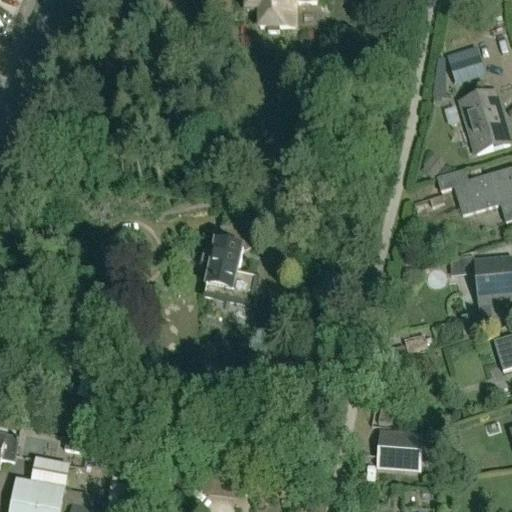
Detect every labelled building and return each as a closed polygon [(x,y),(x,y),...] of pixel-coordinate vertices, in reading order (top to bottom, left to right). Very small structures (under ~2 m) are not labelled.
[(247,0),(247,13),(260,13),(260,31),(268,31),(268,36),(279,36),(279,31),(298,31),(298,7),(316,7),(315,0),(247,0)] [(486,79),(477,51),(447,60),(456,89),(486,79)] [(462,106),(477,158),(510,148),(495,96),(462,106)] [(511,224),(511,172),(468,186),(465,175),(437,183),(441,196),(454,192),(463,220),(501,209),(506,227),(511,224)] [(419,214),(444,207),(441,199),(417,206),(419,214)] [(232,307),(244,254),(259,248),(266,225),(251,222),(250,226),(223,220),(216,248),(204,301),(232,307)] [(511,276),(505,277),(504,262),(475,265),(478,308),(511,305),(511,276)] [(511,340),(494,345),(503,376),(511,373),(511,340)] [(80,433),(89,402),(56,393),(47,424),(80,433)] [(394,429),(397,413),(382,410),(378,426),(394,429)] [(0,470),(1,463),(14,466),(19,442),(5,440),(6,439),(0,437),(0,470)] [(420,467),(422,441),(380,437),(378,463),(420,467)] [(64,453),(89,457),(91,444),(66,441),(64,453)] [(36,462),(31,487),(64,494),(69,468),(36,462)] [(201,497),(246,503),(249,477),(204,472),(201,497)] [(64,494),(31,487),(17,485),(12,511),(61,511),(62,507),(64,494)] [(111,485),(107,510),(122,511),(138,511),(141,489),(111,485)] [(64,494),(62,507),(76,508),(76,507),(93,510),(96,498),(64,494)]
